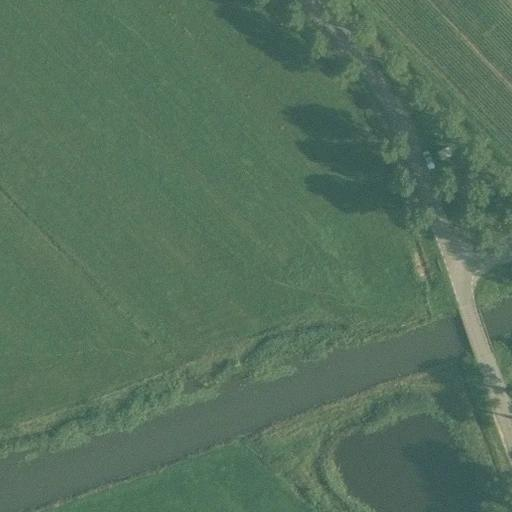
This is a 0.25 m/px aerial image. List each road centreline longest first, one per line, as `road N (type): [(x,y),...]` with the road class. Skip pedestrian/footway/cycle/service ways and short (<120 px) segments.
road 1 (unclassified): [(456,266),(375,76),(305,0)]
road 2 (unclassified): [(511,426),(456,266)]
